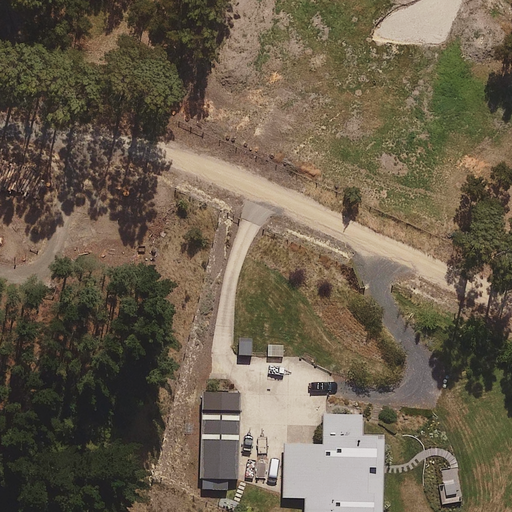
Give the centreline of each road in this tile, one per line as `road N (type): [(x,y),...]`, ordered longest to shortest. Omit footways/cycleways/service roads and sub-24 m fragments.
road 1 (residential): [(159,150),(511,306)]
road 2 (track): [(94,135),(54,249),(29,273),(0,269)]
road 3 (residential): [(159,150),(0,115)]
